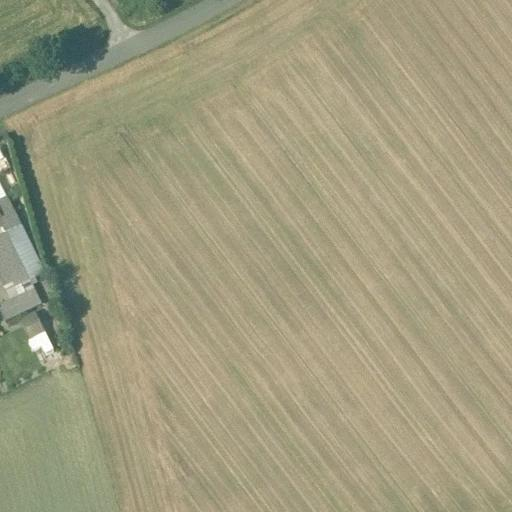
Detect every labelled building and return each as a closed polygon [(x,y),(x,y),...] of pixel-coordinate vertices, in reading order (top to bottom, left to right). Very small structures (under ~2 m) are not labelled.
[(3,145),(0,146),(0,167),(11,162),(3,145)] [(7,199),(0,202),(0,223),(5,234),(21,227),(7,199)] [(21,227),(5,234),(7,238),(16,256),(30,249),(31,248),(21,227)] [(7,238),(0,240),(0,279),(7,293),(29,282),(43,275),(30,249),(16,256),(7,238)] [(34,291),(29,282),(7,293),(12,302),(34,291)] [(12,302),(0,307),(0,311),(6,324),(42,306),(34,291),(12,302)] [(41,312),(24,321),(34,340),(51,331),(41,312)]
